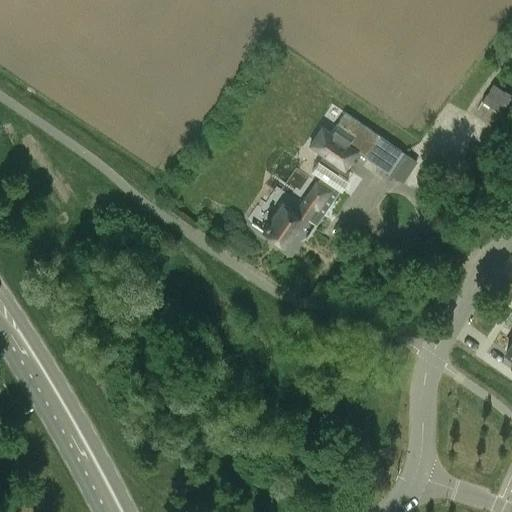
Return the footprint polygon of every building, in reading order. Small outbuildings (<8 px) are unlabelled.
[(502,115),(511,98),(511,95),(504,91),(493,84),(482,102),(502,115)] [(345,171),(358,152),(322,126),(309,147),(323,156),(312,172),(342,191),(348,181),(337,173),(340,168),(345,171)] [(381,137),(366,158),(392,176),(407,156),(381,137)] [(319,179),(317,182),(295,214),(282,205),(264,232),(286,247),(296,232),(298,234),(308,219),(317,226),(339,192),(319,179)] [(511,370),(511,333),(501,349),(511,356),(511,357),(506,367),(511,370)]
